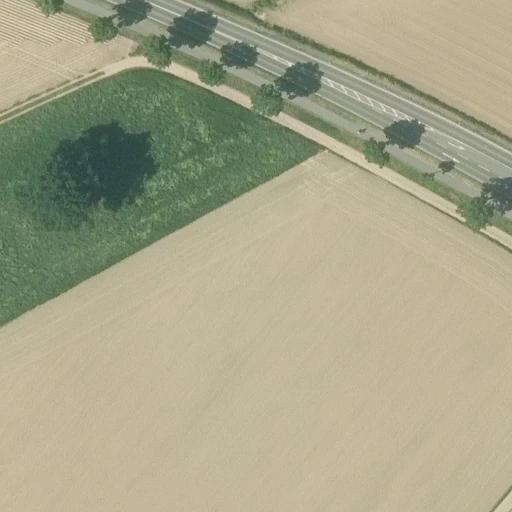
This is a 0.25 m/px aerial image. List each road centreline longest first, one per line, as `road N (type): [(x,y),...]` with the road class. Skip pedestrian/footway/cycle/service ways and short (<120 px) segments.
road 1 (track): [(511,251),(168,73),(130,70),(109,79)]
road 2 (primary): [(511,181),(343,92),(134,0)]
